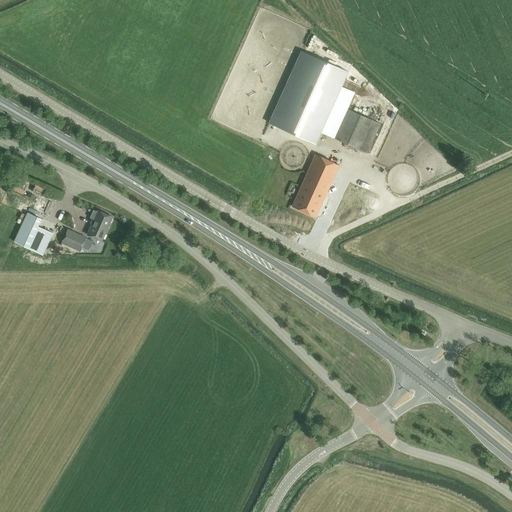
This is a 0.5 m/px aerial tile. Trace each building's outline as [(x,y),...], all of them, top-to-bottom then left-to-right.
[(347,72),(301,51),(269,123),(315,144),(347,72)] [(347,109),(334,138),(367,154),(380,124),(347,109)] [(338,166),(316,155),(292,207),(315,217),(338,166)] [(91,219),(94,220),(87,235),(101,242),(112,217),(98,211),(96,216),(93,214),(91,219)] [(28,248),(41,219),(27,213),(14,242),(28,248)] [(326,233),(333,230),(327,220),(321,223),(326,233)] [(80,251),(86,239),(67,230),(62,243),(80,251)]
